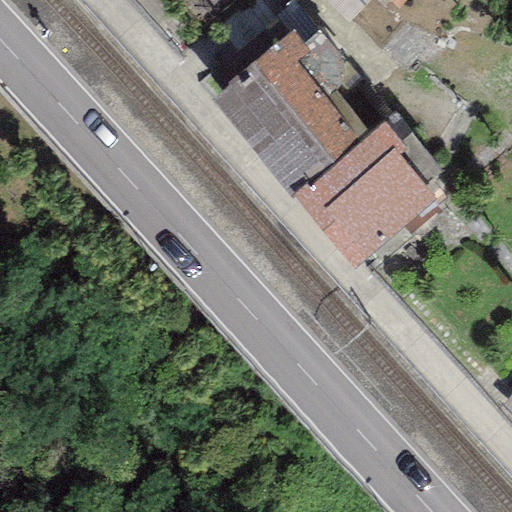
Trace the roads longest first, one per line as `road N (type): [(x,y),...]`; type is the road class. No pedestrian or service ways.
road 1 (secondary): [(0,33),(438,511)]
road 2 (residential): [(511,449),(120,0)]
